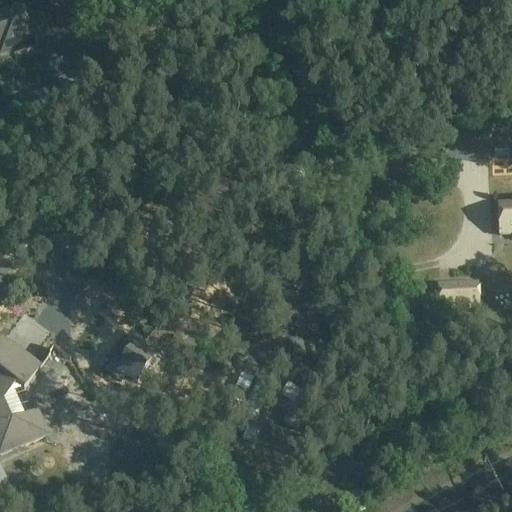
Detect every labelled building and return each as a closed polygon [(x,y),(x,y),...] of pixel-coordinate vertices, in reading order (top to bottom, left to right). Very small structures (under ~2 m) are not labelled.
[(38,44),(31,22),(25,24),(19,9),(0,15),(0,49),(10,46),(13,53),(38,44)] [(511,204),(497,205),(499,235),(511,234),(511,204)] [(277,263),(269,249),(243,264),(250,278),(277,263)] [(479,308),(477,284),(437,286),(439,310),(479,308)] [(402,372),(429,371),(427,322),(400,323),(402,372)] [(131,333),(105,373),(123,384),(126,378),(138,386),(156,359),(144,351),(149,345),(131,333)] [(25,446),(48,436),(38,413),(11,425),(2,403),(16,385),(24,391),(39,370),(2,344),(0,346),(0,445),(20,436),(25,446)] [(43,377),(48,379),(34,402),(46,409),(70,366),(54,357),(43,377)]
